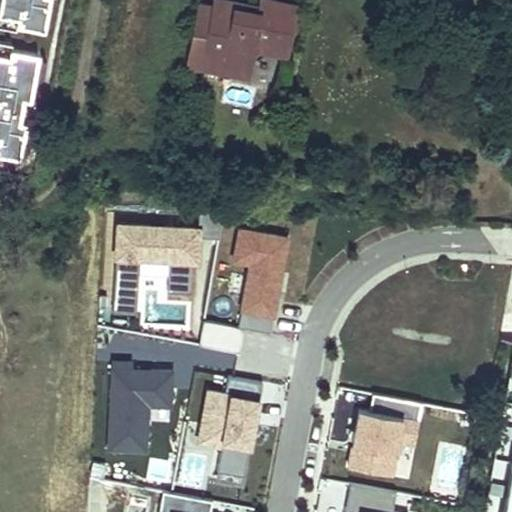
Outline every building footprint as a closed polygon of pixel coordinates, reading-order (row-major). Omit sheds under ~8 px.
[(0,0),(0,14),(16,17),(15,24),(43,29),(47,0),(0,0)] [(261,0),(261,4),(239,0),(216,0),(216,5),(205,63),(248,71),(253,44),(286,51),(295,3),(279,0),(261,0)] [(216,5),(198,1),(187,60),(205,63),(216,5)] [(0,26),(14,29),(15,24),(16,17),(0,14),(0,26)] [(9,49),(10,44),(0,42),(0,54),(8,56),(9,49)] [(18,120),(22,98),(29,99),(37,53),(9,49),(8,56),(0,54),(0,153),(19,157),(25,121),(18,120)] [(30,122),(34,100),(29,99),(22,98),(18,120),(25,121),(30,122)] [(201,220),(116,215),(115,253),(199,258),(201,220)] [(291,233),(239,223),(232,258),(249,261),(240,306),(275,313),(291,233)] [(206,319),(202,342),(240,348),(244,326),(206,319)] [(133,357),(112,356),(106,447),(148,449),(151,402),(172,403),(174,367),(132,364),(133,357)] [(229,387),(206,383),(195,439),(220,444),(221,437),(226,438),(251,443),(264,379),(233,373),(230,385),(229,387)] [(382,404),(359,403),(348,462),(395,471),(401,436),(414,439),(418,415),(405,412),(403,410),(382,404)] [(251,443),(226,438),(218,477),(244,482),(251,443)] [(511,511),(511,456),(501,511),(511,511)] [(107,461),(92,459),(90,471),(105,473),(107,461)] [(208,511),(212,497),(164,488),(159,511),(208,511)] [(405,511),(406,511),(361,503),(359,511),(405,511)]
